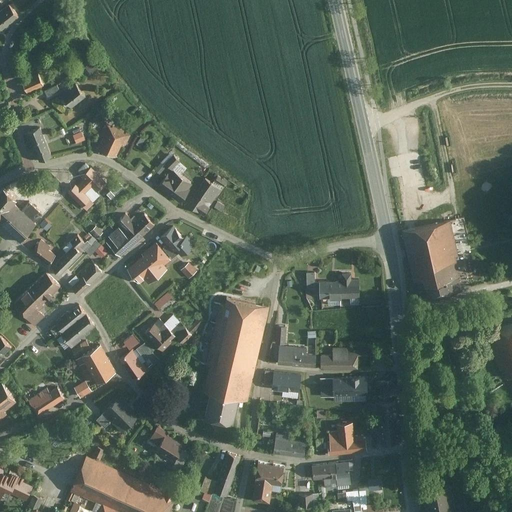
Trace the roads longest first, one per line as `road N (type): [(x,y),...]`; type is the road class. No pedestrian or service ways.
road 1 (tertiary): [(336,0),(388,238)]
road 2 (residential): [(174,212),(121,168),(93,157),(28,168)]
road 3 (residential): [(410,449),(296,461),(248,452)]
road 4 (residential): [(123,375),(174,426),(248,452)]
road 5 (residential): [(261,367),(403,369)]
road 6 (track): [(376,119),(460,91),(511,88)]
road 7 (residential): [(123,375),(0,437)]
road 8 (residential): [(174,212),(76,296)]
